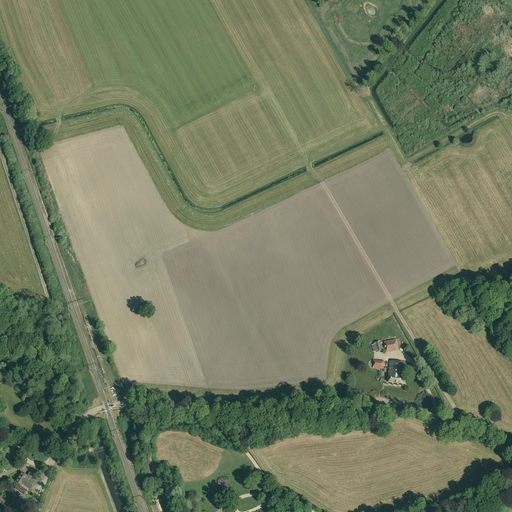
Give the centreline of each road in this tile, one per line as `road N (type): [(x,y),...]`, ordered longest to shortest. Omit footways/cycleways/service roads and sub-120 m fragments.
road 1 (unclassified): [(511,450),(398,402),(208,407)]
road 2 (unclassified): [(33,511),(52,461),(91,412),(208,407)]
road 3 (track): [(168,511),(148,438),(162,424),(205,426),(210,415)]
road 4 (track): [(311,511),(269,489),(242,446),(210,418)]
